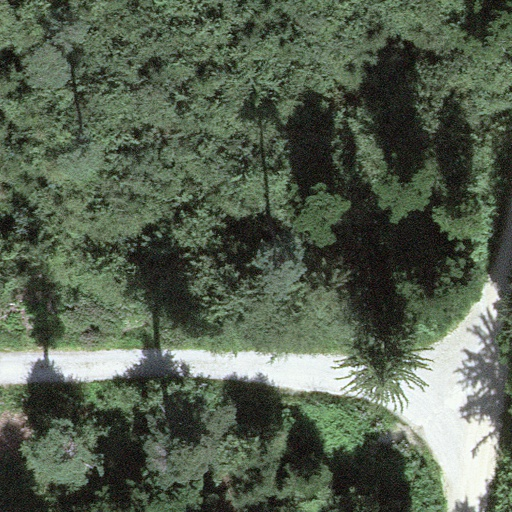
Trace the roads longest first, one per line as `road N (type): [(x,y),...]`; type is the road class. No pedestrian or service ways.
road 1 (track): [(491,395),(193,367),(0,369)]
road 2 (track): [(473,511),(511,270)]
